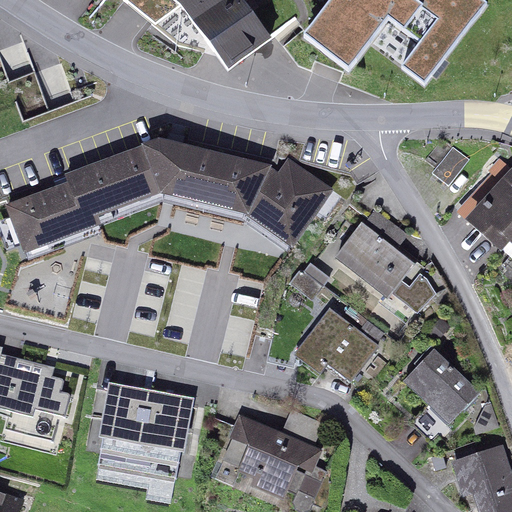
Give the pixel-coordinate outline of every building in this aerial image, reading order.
[(235,0),(128,0),(120,13),(216,78),(259,16),(235,0)] [(349,83),(390,27),(418,45),(397,69),(429,92),(489,6),(480,0),(336,0),(305,42),(349,83)] [(233,224),(277,254),(316,199),(263,168),(257,173),(142,146),(132,169),(114,156),(57,182),(59,191),(0,211),(0,228),(13,266),(90,240),(83,224),(143,201),(233,224)] [(511,170),(508,166),(463,213),(511,260),(511,170)] [(359,230),(334,264),(389,304),(414,271),(359,230)] [(309,264),(298,279),(315,290),(325,275),(309,264)] [(240,275),(233,299),(252,304),(258,280),(240,275)] [(221,347),(243,354),(254,317),(231,310),(221,347)] [(326,310),(286,356),(314,380),(325,368),(351,390),(380,356),(326,310)] [(479,407),(430,359),(401,388),(449,436),(479,407)] [(63,382),(0,362),(0,399),(66,419),(72,398),(60,394),(63,382)] [(189,413),(114,398),(101,462),(175,478),(189,413)] [(334,461),(241,423),(221,470),(314,508),(334,461)] [(511,473),(505,449),(450,465),(458,492),(469,492),(474,511),(508,511),(504,495),(511,492),(511,473)] [(14,511),(17,503),(0,497),(0,511),(14,511)]
